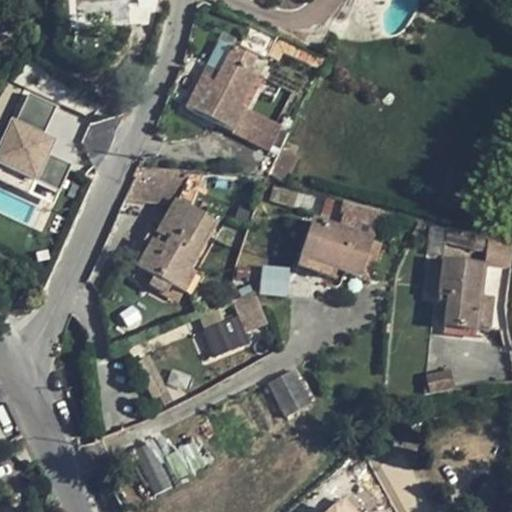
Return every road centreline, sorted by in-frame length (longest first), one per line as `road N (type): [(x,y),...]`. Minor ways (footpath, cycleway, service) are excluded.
road 1 (residential): [(179,0),(161,71),(17,380)]
road 2 (residential): [(17,380),(83,511)]
